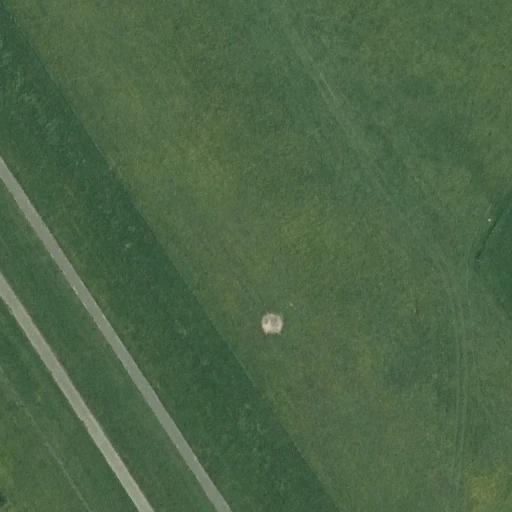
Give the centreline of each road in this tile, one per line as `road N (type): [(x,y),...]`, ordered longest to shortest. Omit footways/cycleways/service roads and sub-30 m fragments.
road 1 (track): [(219,511),(0,168)]
road 2 (track): [(0,288),(143,511)]
